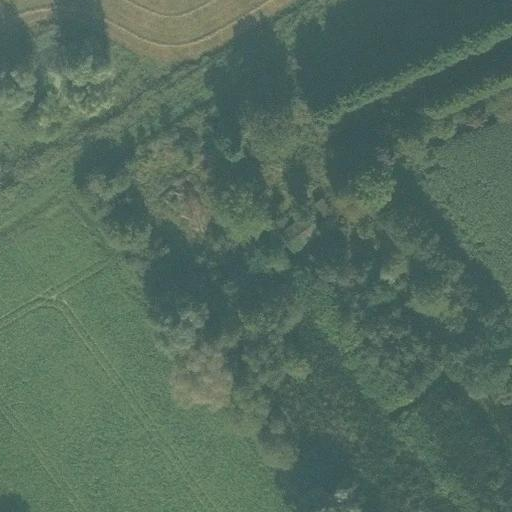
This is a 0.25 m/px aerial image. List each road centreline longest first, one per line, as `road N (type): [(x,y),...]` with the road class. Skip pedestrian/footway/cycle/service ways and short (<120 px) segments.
road 1 (track): [(0,222),(364,0)]
road 2 (track): [(305,187),(511,105)]
